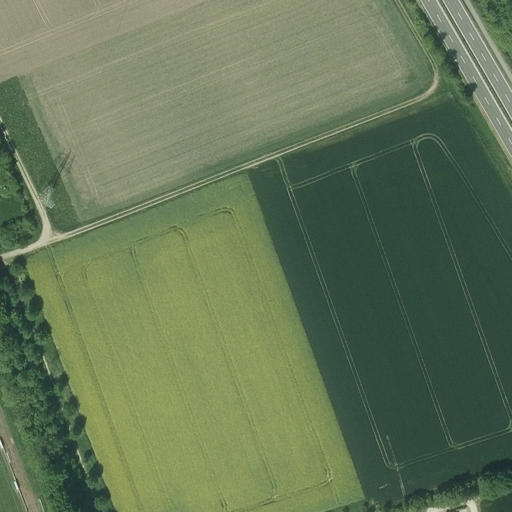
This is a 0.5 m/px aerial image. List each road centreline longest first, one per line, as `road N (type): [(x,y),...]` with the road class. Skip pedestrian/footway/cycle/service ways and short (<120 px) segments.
road 1 (track): [(0,257),(433,90)]
road 2 (primary): [(428,0),(511,141)]
road 3 (track): [(437,79),(452,86),(511,180)]
road 4 (track): [(0,126),(37,202),(41,242)]
